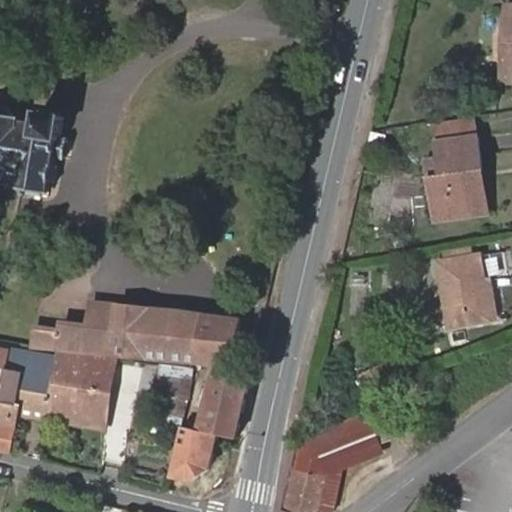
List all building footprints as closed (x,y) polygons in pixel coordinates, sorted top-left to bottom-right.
[(475,51),(492,51),(492,22),(475,21),(475,51)] [(0,182),(52,191),(54,182),(56,183),(59,164),(57,163),(58,157),(66,158),(69,137),(64,136),(67,113),(40,109),(37,122),(22,119),(23,116),(14,115),(9,107),(0,106),(0,182)] [(439,120),(441,139),(482,134),(479,114),(439,120)] [(476,167),(487,166),(482,134),(441,139),(446,171),(435,173),(443,217),(483,211),(476,167)] [(494,209),(487,166),(476,167),(483,211),(494,209)] [(488,289),(482,253),(439,260),(452,325),(499,316),(493,288),(488,289)] [(60,349),(196,362),(240,366),(245,315),(91,300),(89,321),(64,318),(63,329),(36,327),(34,346),(60,349)] [(0,400),(1,401),(8,353),(8,350),(0,348),(0,400)] [(21,406),(53,410),(59,361),(8,353),(1,401),(0,403),(0,404),(0,447),(14,451),(21,406)] [(59,361),(53,410),(99,416),(106,369),(59,361)] [(236,435),(248,382),(216,375),(204,427),(217,430),(236,435)] [(366,379),(347,386),(352,398),(370,390),(366,379)] [(327,511),(336,508),(337,504),(345,469),(348,456),(382,442),(400,434),(391,409),(302,441),(288,507),(311,511),(327,511)] [(204,427),(184,423),(175,472),(196,477),(211,466),(217,430),(204,427)] [(386,453),(382,442),(348,456),(345,469),(386,453)]
